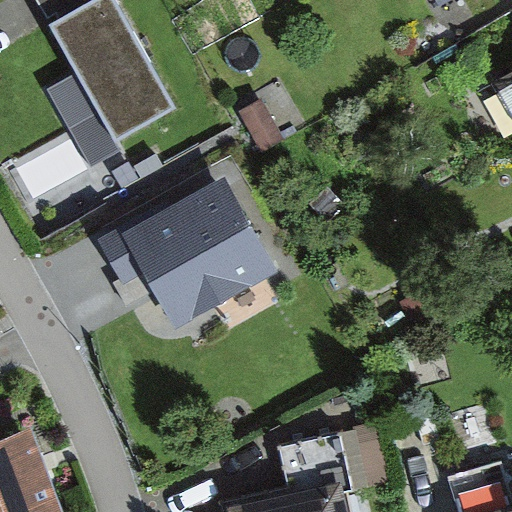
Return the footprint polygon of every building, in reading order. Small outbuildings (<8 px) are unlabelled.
[(96,0),(26,0),(15,7),(110,172),(174,135),(96,0)] [(187,0),(159,0),(167,12),(187,0)] [(511,153),(511,0),(416,0),(428,19),(460,0),(511,0),(511,81),(480,100),(511,153)] [(260,116),(229,133),(255,179),(286,161),(260,116)] [(268,296),(214,201),(118,255),(169,346),(221,317),(230,333),(266,313),(260,301),(268,296)] [(0,511),(43,511),(19,446),(0,452),(0,511)]
